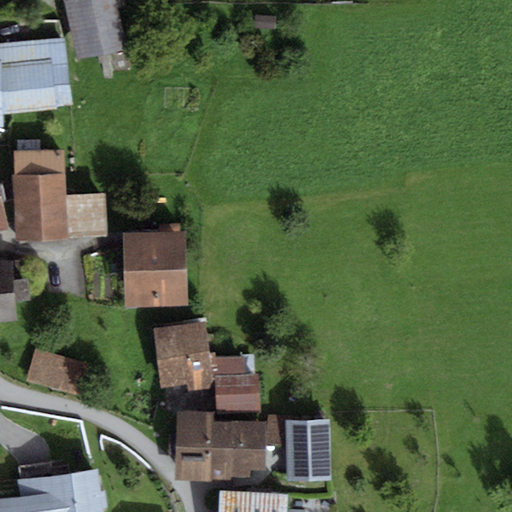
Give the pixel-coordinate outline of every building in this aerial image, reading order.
[(118,0),(91,0),(71,4),(82,57),(128,47),(118,0)] [(72,42),(8,49),(16,116),(79,109),(72,42)] [(6,62),(0,62),(0,128),(10,128),(6,62)] [(64,157),(20,158),(21,240),(114,239),(113,194),(65,195),(64,157)] [(188,233),(130,234),(132,304),(190,302),(188,233)] [(15,268),(0,270),(0,318),(17,316),(15,304),(34,302),(31,280),(17,282),(15,268)] [(208,326),(159,332),(165,384),(215,377),(208,326)] [(42,354),(35,387),(81,398),(89,365),(42,354)] [(252,357),(219,360),(220,374),(253,372),(252,357)] [(265,377),(221,380),(223,406),(266,404),(265,377)] [(274,417),(182,413),(179,475),(271,479),(274,417)] [(333,424),(291,423),(289,477),(331,479),(333,424)] [(100,511),(96,471),(17,481),(19,499),(0,501),(0,511),(100,511)] [(291,511),(292,499),(227,497),(226,511),(291,511)]
